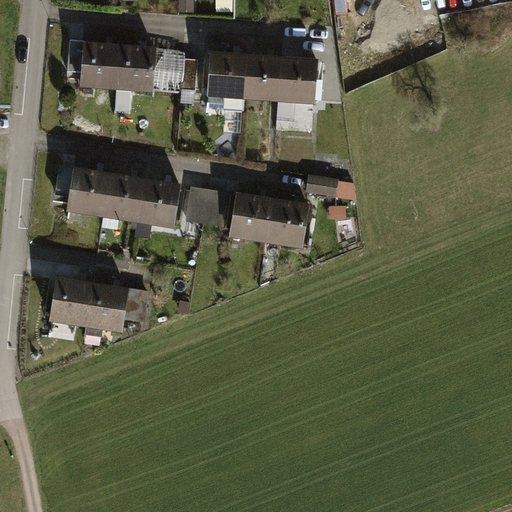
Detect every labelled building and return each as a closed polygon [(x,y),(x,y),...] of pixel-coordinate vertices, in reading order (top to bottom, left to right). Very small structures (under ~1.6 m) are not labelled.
[(425,0),(387,0),(389,26),(427,23),(425,0)] [(202,32),(106,26),(103,78),(199,85),(202,32)] [(335,41),(227,37),(225,87),(333,91),(335,41)] [(133,109),(135,85),(121,84),(120,108),(133,109)] [(211,109),(228,110),(229,91),(212,90),(211,109)] [(198,169),(96,153),(88,203),(190,219),(198,169)] [(327,184),(251,174),(244,226),(320,236),(327,184)] [(155,279),(77,270),(72,317),(150,325),(155,279)]
